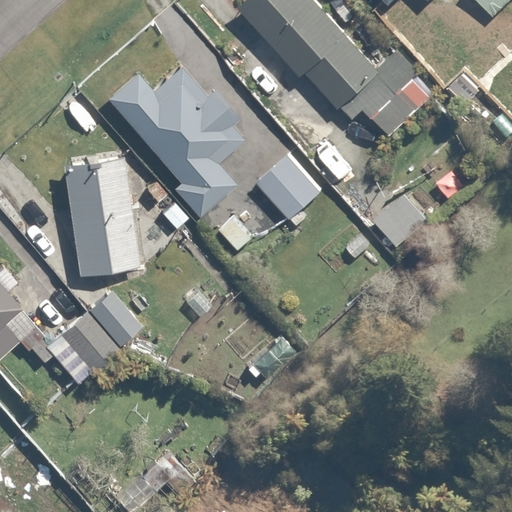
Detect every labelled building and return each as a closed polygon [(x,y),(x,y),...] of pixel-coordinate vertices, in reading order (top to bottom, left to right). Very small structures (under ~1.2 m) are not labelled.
[(319,0),(238,0),(305,75),(313,69),(355,116),(368,105),(390,129),(435,90),(394,44),(374,62),(319,0)] [(502,0),(482,0),(492,10),(502,0)] [(135,69),(102,95),(197,215),(237,183),(217,157),(243,137),(230,121),(237,115),(212,84),(204,91),(181,61),(149,86),(135,69)] [(117,146),(55,157),(74,270),(136,259),(117,146)] [(285,147),(254,176),(287,213),(319,183),(285,147)] [(0,348),(18,333),(4,316),(18,304),(0,283),(0,348)] [(82,303),(45,336),(34,323),(21,334),(42,357),(49,351),(75,379),(117,341),(82,303)]
